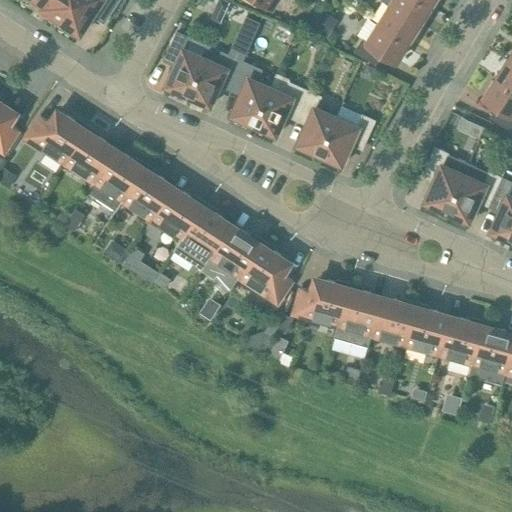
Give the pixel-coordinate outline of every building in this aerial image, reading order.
[(60,22),(74,0),(47,0),(44,4),(43,4),(41,7),(50,13),(49,15),(60,22)] [(74,0),(60,22),(74,31),(75,29),(81,33),(97,8),(108,16),(118,0),(74,0)] [(423,0),(393,0),(390,4),(420,23),(431,5),(423,0)] [(379,23),(408,41),(420,23),(390,4),(379,23)] [(408,41),(379,23),(367,42),(363,39),(356,50),(376,62),(382,52),(396,60),(408,41)] [(167,84),(189,94),(205,57),(184,48),(189,37),(177,31),(167,54),(178,59),(167,84)] [(205,57),(189,94),(211,104),(222,78),(233,83),(243,61),(253,38),(239,31),(228,54),(221,51),(216,62),(205,57)] [(511,61),(508,59),(497,77),(511,86),(511,61)] [(254,66),(243,61),(233,83),(244,88),(232,113),(254,123),(271,87),(259,81),(262,69),(254,66)] [(276,76),(271,87),(254,123),(276,133),(288,108),(299,113),(309,90),(290,82),(276,76)] [(511,86),(497,77),(484,96),(498,105),(492,116),(511,128),(511,126),(511,86)] [(321,96),(309,90),(299,113),(310,118),(298,143),(320,153),(337,116),(316,107),(321,96)] [(0,95),(0,148),(4,151),(18,129),(10,123),(16,113),(5,107),(7,104),(0,99),(0,96),(0,95)] [(64,162),(89,125),(78,118),(76,120),(68,115),(66,117),(56,111),(50,120),(41,114),(26,137),(64,162)] [(337,116),(320,153),(342,163),(353,137),(364,142),(375,120),(362,114),(357,125),(337,116)] [(89,125),(64,162),(94,181),(114,149),(105,143),(106,140),(98,135),(100,132),(89,125)] [(426,200),(448,210),(469,162),(436,147),(426,170),(437,175),(426,200)] [(116,210),(123,200),(147,163),(136,156),(134,159),(126,153),(124,155),(114,149),(94,181),(88,192),(116,210)] [(481,194),(492,199),(502,177),(469,162),(448,210),(469,220),(481,194)] [(147,163),(123,200),(152,219),(173,187),(163,181),(164,178),(156,173),(158,170),(147,163)] [(503,204),(491,229),(511,238),(511,181),(502,177),(492,199),(503,204)] [(173,187),(152,219),(181,238),(205,201),(194,194),(192,197),(184,191),(182,194),(173,187)] [(216,208),(205,201),(181,238),(174,251),(202,269),(210,257),(231,225),(221,219),(223,216),(214,211),(216,208)] [(210,257),(202,269),(202,270),(214,278),(218,274),(231,289),(239,276),(263,239),(252,232),(251,235),(242,229),(241,232),(231,225),(210,257)] [(274,246),(263,239),(239,276),(278,301),(292,279),(283,273),(290,264),(279,257),(281,255),(272,249),(274,246)] [(159,271),(142,260),(134,271),(151,283),(159,271)] [(338,325),(350,282),(337,279),(337,282),(327,279),(326,282),(314,279),(311,290),(301,287),(294,313),(338,325)] [(350,282),(338,325),(335,337),(368,346),(371,334),(372,335),(382,298),(371,295),(371,292),(362,289),(363,286),(350,282)] [(382,298),(372,335),(405,344),(417,301),(404,298),(404,301),(394,298),(393,301),(382,298)] [(405,344),(439,353),(449,317),(438,313),(438,311),(429,308),(430,305),(417,301),(405,344)] [(449,317),(439,353),(472,363),(484,320),(471,317),(471,320),(461,317),(460,320),(449,317)] [(276,329),(278,324),(269,320),(264,331),(273,335),(276,329)] [(502,384),(505,372),(511,349),(511,334),(505,332),(505,329),(496,327),(497,324),(484,320),(472,363),(469,375),(502,384)]
